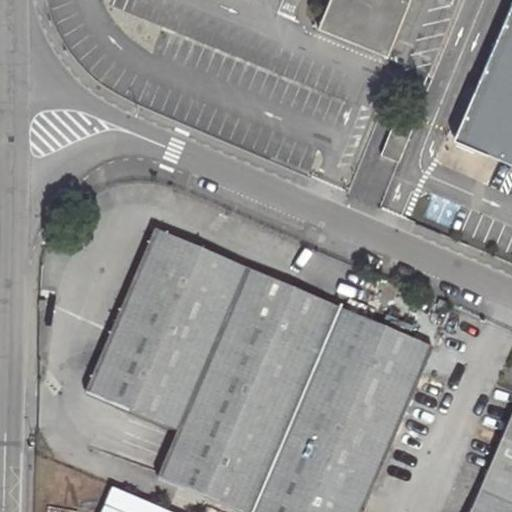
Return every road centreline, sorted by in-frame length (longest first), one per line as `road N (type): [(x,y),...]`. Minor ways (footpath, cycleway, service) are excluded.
road 1 (unclassified): [(14,83),(511,299)]
road 2 (unknown): [(59,419),(106,249),(134,223),(168,219),(198,227),(373,308)]
road 3 (unclassified): [(2,511),(14,83)]
road 4 (unknown): [(382,174),(121,57),(95,24),(91,0)]
road 5 (unknown): [(167,0),(408,105)]
road 6 (unknown): [(408,105),(434,116),(477,0)]
road 7 (unknown): [(382,174),(511,227)]
